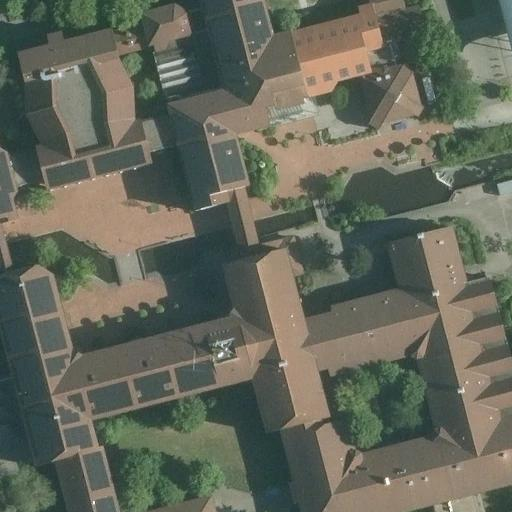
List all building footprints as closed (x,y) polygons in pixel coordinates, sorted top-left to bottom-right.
[(168,152),(181,149),(199,215),(233,206),(251,201),(251,198),(248,190),(256,188),(243,141),(242,138),(248,136),(277,129),(273,111),(283,108),(284,113),(312,105),(310,100),(337,93),(343,84),(364,78),(368,97),(375,121),(373,126),(383,131),(387,126),(428,115),(427,111),(425,103),(416,68),(415,62),(377,71),(373,54),(390,49),(387,40),(429,28),(422,6),(410,9),(406,0),(371,0),(373,5),(362,7),(364,15),(281,36),(270,0),(170,0),(172,5),(142,13),(145,23),(115,31),(123,57),(155,49),(173,116),(146,122),(155,155),(168,152)] [(511,0),(501,0),(511,42),(511,0)] [(44,148),(39,150),(47,182),(51,195),(105,180),(115,178),(158,167),(155,155),(146,122),(140,123),(138,89),(123,57),(115,31),(114,30),(67,42),(64,32),(59,34),(55,35),(49,36),(52,46),(19,54),(28,82),(28,118),(44,148)] [(0,223),(3,223),(4,228),(22,223),(17,202),(21,194),(20,189),(12,157),(3,151),(0,141),(0,223)] [(39,150),(12,157),(20,189),(32,186),(47,182),(39,150)] [(245,248),(246,251),(264,247),(263,243),(261,237),(257,222),(254,211),(251,201),(233,206),(236,216),(239,227),(243,243),(245,248)] [(5,232),(4,228),(3,223),(0,223),(0,270),(2,279),(17,276),(13,260),(8,245),(5,232)] [(351,421),(337,424),(285,437),(298,485),(300,495),(304,508),(304,511),(439,511),(487,499),(511,492),(511,343),(497,287),(474,293),(470,280),(467,268),(457,233),(392,249),(404,294),(335,310),(336,316),(322,320),(311,323),(324,376),(333,374),(334,381),(416,362),(420,361),(421,365),(441,442),(369,461),(359,456),(351,421)] [(82,359),(79,358),(13,375),(30,442),(96,428),(257,386),(272,440),(285,437),(337,424),(329,394),(324,376),(311,323),(304,299),(299,278),(307,277),(296,239),(264,247),(246,251),(249,263),(227,268),(238,314),(234,322),(85,361),(82,359)] [(79,358),(64,303),(57,279),(40,269),(17,276),(2,279),(0,280),(0,331),(13,375),(79,358)] [(103,455),(96,428),(30,442),(13,375),(0,378),(0,480),(31,473),(30,470),(36,469),(38,474),(57,470),(66,511),(121,511),(117,494),(114,480),(107,453),(103,455)] [(218,511),(216,498),(157,511),(218,511)] [(490,511),(487,499),(439,511),(490,511)]
